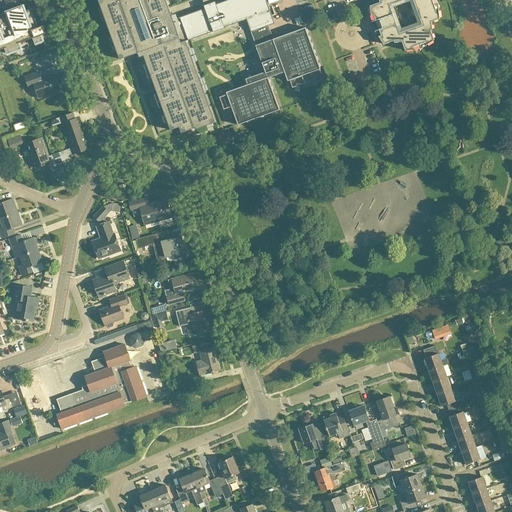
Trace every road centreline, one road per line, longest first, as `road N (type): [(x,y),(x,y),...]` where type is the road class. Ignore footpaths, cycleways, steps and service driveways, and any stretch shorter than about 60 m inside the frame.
road 1 (tertiary): [(264,415),(196,186),(183,171),(116,141)]
road 2 (residential): [(455,511),(406,373),(389,369),(264,415)]
road 3 (residential): [(120,511),(112,489),(125,475),(264,415)]
road 4 (tertiary): [(116,141),(62,0)]
